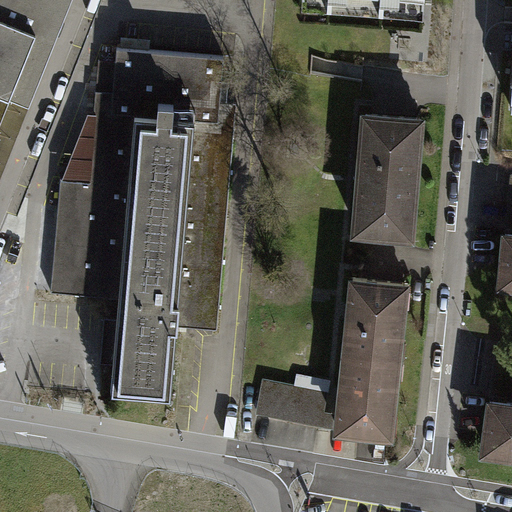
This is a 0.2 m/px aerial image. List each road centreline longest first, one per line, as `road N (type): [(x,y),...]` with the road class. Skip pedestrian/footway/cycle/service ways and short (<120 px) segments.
road 1 (residential): [(477,0),(431,498)]
road 2 (unclassified): [(275,511),(271,498),(230,470),(0,430)]
